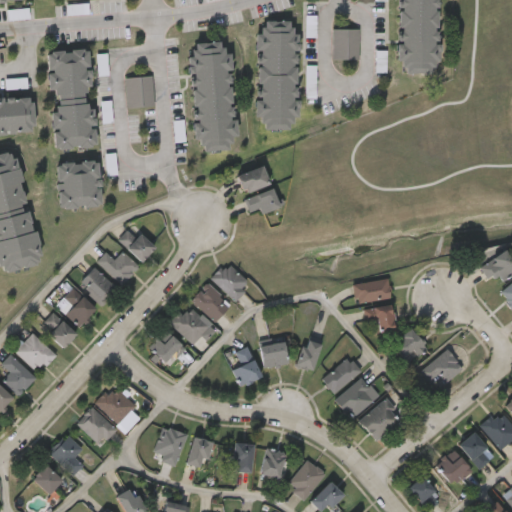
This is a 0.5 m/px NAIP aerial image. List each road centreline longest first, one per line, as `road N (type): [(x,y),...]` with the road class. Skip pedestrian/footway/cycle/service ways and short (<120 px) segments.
road 1 (residential): [(110,346),(188,404),(233,415),(288,413),(357,461),(398,511)]
road 2 (residential): [(0,458),(161,290),(203,220)]
road 3 (residential): [(373,480),(500,371),(502,350),(480,321),(442,300)]
